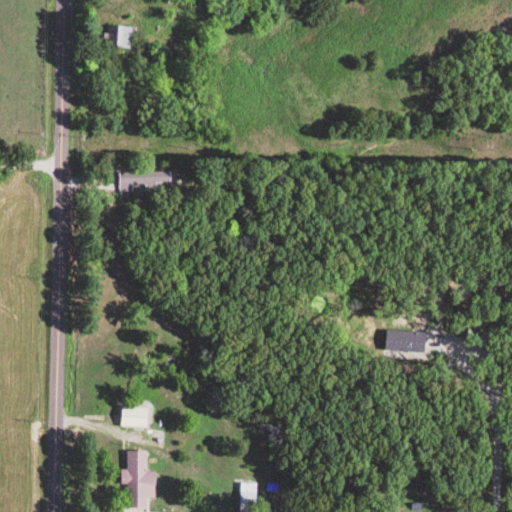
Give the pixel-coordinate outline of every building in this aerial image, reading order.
[(130,27),(109,27),(108,48),(129,49),(130,27)] [(133,185),(145,185),(146,189),(171,188),(171,171),(119,173),(120,193),(133,192),(133,185)] [(429,352),(429,332),(389,331),(389,351),(429,352)] [(152,406),(127,405),(127,414),(124,414),(123,426),(152,427),(152,406)] [(131,451),(131,468),(125,468),(125,485),(135,485),(135,507),(150,507),(150,498),(159,498),(159,471),(150,471),(150,451),(131,451)]
